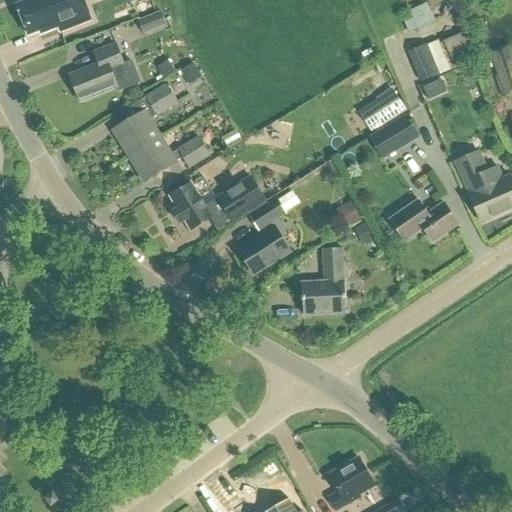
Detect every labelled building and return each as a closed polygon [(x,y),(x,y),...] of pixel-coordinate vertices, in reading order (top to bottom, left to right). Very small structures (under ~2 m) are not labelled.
[(60,32),(89,21),(80,0),(31,0),(15,7),(27,37),(40,32),(41,35),(59,28),(60,32)] [(394,7),(373,16),(381,34),(402,26),(394,7)] [(144,36),(167,27),(161,13),(139,22),(144,36)] [(454,70),(474,63),(463,35),(444,42),(454,70)] [(421,85),(441,76),(428,46),(408,54),(421,85)] [(505,99),(511,96),(511,49),(511,46),(490,52),(505,99)] [(132,62),(123,65),(116,47),(95,55),(100,67),(71,78),(81,104),(116,91),(117,93),(140,84),(132,62)] [(175,71),(168,60),(157,67),(164,78),(175,71)] [(194,66),(183,72),(191,85),(201,79),(194,66)] [(113,133),(128,158),(161,138),(150,121),(177,105),(166,87),(145,99),(152,110),(113,133)] [(378,101),(376,103),(359,113),(372,133),(405,111),(390,87),(375,97),(378,101)] [(405,118),(371,139),(383,160),(418,139),(405,118)] [(39,137),(45,149),(59,143),(54,131),(39,137)] [(236,132),(222,139),(228,150),(242,142),(236,132)] [(161,138),(128,158),(143,183),(181,160),(187,170),(208,157),(197,138),(170,154),(161,138)] [(488,173),(479,152),(457,162),(465,182),(470,196),(469,196),(480,223),(511,210),(511,185),(509,179),(504,181),(499,169),(488,173)] [(225,210),(233,223),(266,202),(251,178),(205,206),(191,184),(169,198),(177,210),(172,213),(179,225),(184,222),(191,232),(225,210)] [(249,216),(259,232),(286,214),(277,199),(249,216)] [(423,212),(416,202),(388,222),(403,243),(421,230),(431,244),(456,226),(441,205),(428,214),(426,211),(423,212)] [(303,207),(302,230),(319,231),(319,207),(303,207)] [(154,248),(171,237),(161,222),(144,233),(154,248)] [(254,279),(293,255),(275,226),(236,250),(254,279)] [(365,226),(355,232),(363,247),(374,240),(365,226)] [(341,284),(340,251),(320,251),(321,283),(299,284),(301,316),(344,315),(343,284),(341,284)] [(334,511),(358,497),(355,492),(371,482),(358,459),(327,477),(337,494),(328,500),(334,511)] [(296,511),(289,500),(267,511),(296,511)] [(404,511),(398,501),(379,511),(404,511)]
